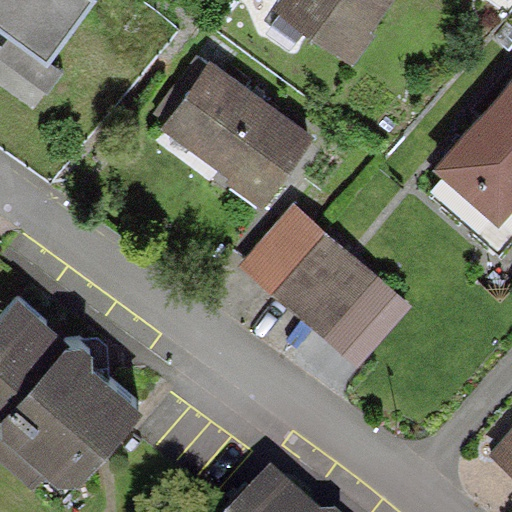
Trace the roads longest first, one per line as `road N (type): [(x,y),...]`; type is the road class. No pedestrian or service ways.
road 1 (residential): [(395,502),(0,202)]
road 2 (residential): [(395,502),(511,363)]
